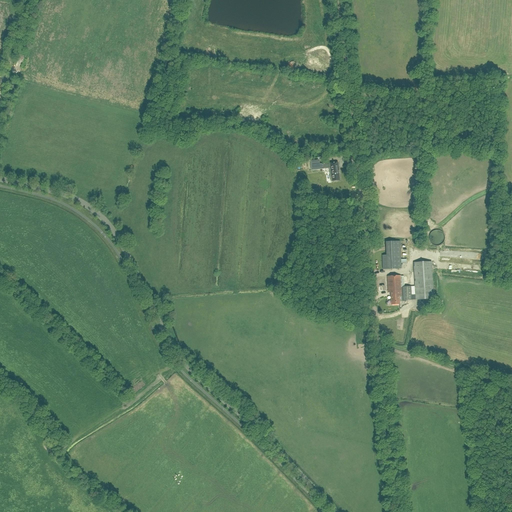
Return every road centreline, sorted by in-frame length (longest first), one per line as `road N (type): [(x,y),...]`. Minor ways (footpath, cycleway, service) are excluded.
road 1 (unclassified): [(337,0),(398,511)]
road 2 (unclassified): [(0,179),(66,195),(97,213),(182,361),(336,511)]
